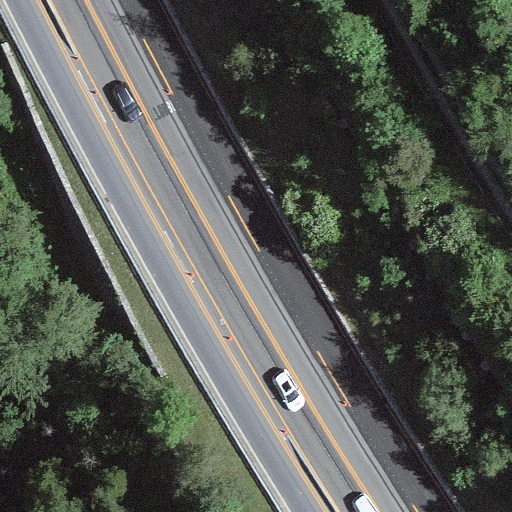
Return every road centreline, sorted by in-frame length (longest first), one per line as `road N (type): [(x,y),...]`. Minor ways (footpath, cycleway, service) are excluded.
road 1 (primary): [(77,0),(227,278),(368,511)]
road 2 (track): [(394,0),(511,200)]
